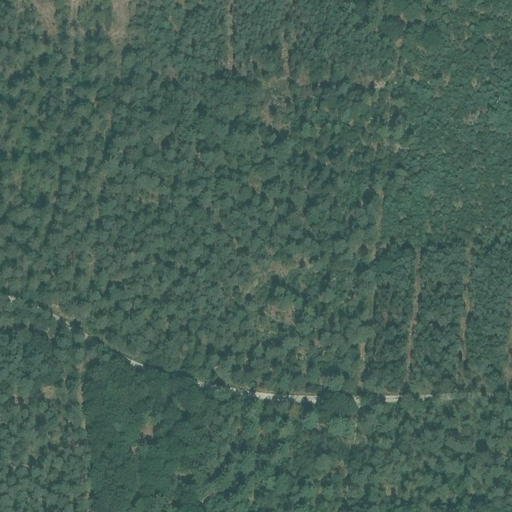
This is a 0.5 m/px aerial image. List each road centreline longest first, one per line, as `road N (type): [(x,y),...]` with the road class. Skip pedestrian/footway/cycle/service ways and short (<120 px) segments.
road 1 (track): [(352,397),(282,399),(213,385),(0,296)]
road 2 (track): [(511,393),(352,397),(337,511)]
